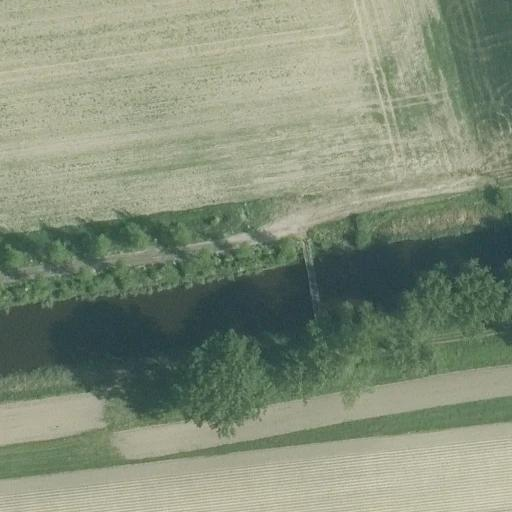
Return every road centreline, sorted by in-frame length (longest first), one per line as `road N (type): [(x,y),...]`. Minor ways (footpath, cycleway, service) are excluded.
road 1 (track): [(0,278),(280,236)]
road 2 (track): [(320,344),(339,358),(511,330)]
